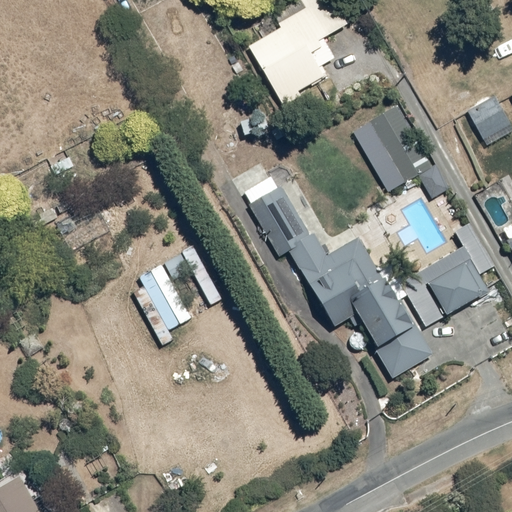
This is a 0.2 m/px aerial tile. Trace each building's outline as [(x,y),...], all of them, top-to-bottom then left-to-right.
[(339,0),(304,0),(277,16),(284,29),(253,46),(286,105),(333,79),(319,54),(327,49),(324,44),(341,34),(349,48),(358,43),(350,28),(354,26),(339,0)] [(511,126),(511,123),(493,93),(465,111),(488,147),(511,133),(509,129),(511,126)] [(433,165),(397,104),(370,120),(407,181),(420,174),(433,196),(449,187),(436,163),(433,165)] [(72,158),(53,165),(58,178),(77,170),(72,158)] [(284,187),(252,206),(283,259),(294,253),(339,330),(364,316),(383,349),(380,351),(397,381),(440,356),(395,279),(387,283),(362,240),(332,257),(320,237),(315,240),(284,187)] [(100,207),(74,220),(69,212),(58,218),(62,225),(57,227),(71,254),(92,242),(98,252),(110,245),(107,240),(115,235),(100,207)] [(494,292),(485,276),(503,264),(479,223),(460,235),(468,248),(406,285),(432,329),(494,292)] [(190,270),(193,269),(213,305),(225,298),(196,245),(180,254),(141,275),(170,328),(194,316),(174,279),(190,270)] [(41,511),(24,480),(0,493),(0,511),(82,511),(78,503),(61,511),(41,511)]
